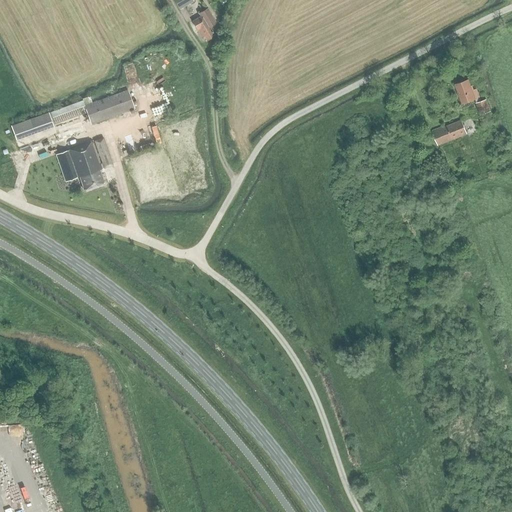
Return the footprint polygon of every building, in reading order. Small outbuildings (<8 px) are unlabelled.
[(191,0),(172,0),(178,10),(184,7),(192,2),(191,0)] [(215,23),(207,9),(198,13),(200,17),(193,21),(192,22),(193,24),(193,25),(194,27),(195,28),(201,38),(204,37),(206,41),(214,36),(209,27),(215,23)] [(461,104),(474,99),(475,99),(476,102),(481,100),(477,89),(473,90),(472,85),(470,86),(468,80),(454,85),(461,104)] [(55,125),(86,113),(91,125),(134,109),(127,90),(91,103),(89,97),(82,100),(82,101),(50,113),(55,125)] [(489,112),(485,100),(476,103),(480,115),(489,112)] [(48,115),(10,128),(15,143),(16,143),(54,129),(48,115)] [(442,127),(431,131),(437,146),(466,134),(461,120),(442,128),(442,127)] [(158,143),(163,142),(159,124),(154,125),(158,143)] [(79,177),(84,190),(103,183),(101,177),(99,170),(112,165),(102,138),(94,141),(98,153),(96,154),(92,142),(55,155),(65,182),(79,177)] [(0,468),(1,472),(14,467),(4,443),(0,444),(0,468)] [(4,501),(8,511),(9,511),(18,509),(13,497),(4,501)]
